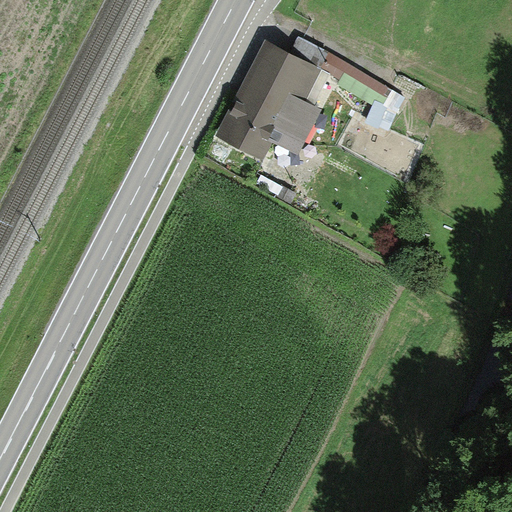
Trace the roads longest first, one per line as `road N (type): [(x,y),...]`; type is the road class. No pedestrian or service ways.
road 1 (track): [(5,511),(269,0)]
road 2 (primary): [(0,459),(236,0)]
